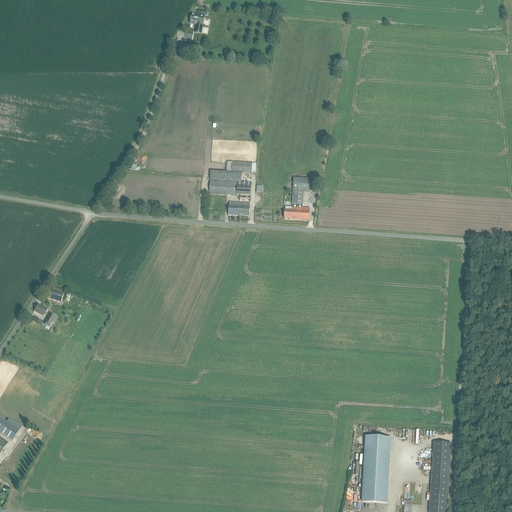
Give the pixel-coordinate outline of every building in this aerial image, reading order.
[(204,18),(191,16),(189,24),(196,25),(194,35),(201,36),(204,18)] [(193,47),(183,42),(179,52),(189,56),(193,47)] [(211,175),(209,196),(237,198),(237,200),(250,200),(251,184),(242,184),(242,174),(252,175),(252,167),(229,166),(228,176),(211,175)] [(315,180),(292,179),(291,208),(284,208),(284,221),(312,222),(313,208),(305,208),(306,194),(314,195),(315,180)] [(250,217),(251,204),(229,203),(228,216),(250,217)] [(43,298),(60,304),(63,295),(46,289),(43,298)] [(47,313),(37,308),(32,318),(42,324),(43,321),(46,323),(49,316),(46,315),(47,313)] [(8,418),(6,421),(0,417),(0,432),(12,440),(21,426),(8,418)] [(362,503),(388,504),(391,439),(365,438),(362,503)] [(429,511),(447,511),(452,444),(433,443),(429,511)] [(403,500),(403,511),(411,511),(412,500),(403,500)]
